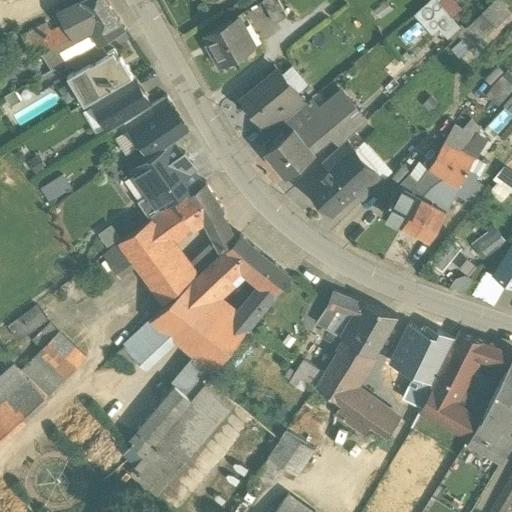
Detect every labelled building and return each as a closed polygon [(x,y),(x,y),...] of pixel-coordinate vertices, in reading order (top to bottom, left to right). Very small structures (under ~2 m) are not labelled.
[(118,21),(103,0),(82,0),(82,1),(98,25),(102,31),(118,21)] [(286,14),(277,0),(262,0),(261,1),(266,9),(270,15),(274,22),(286,14)] [(466,8),(459,0),(430,0),(416,13),(436,35),(442,29),(452,41),(464,31),(453,19),(466,8)] [(511,10),(511,9),(502,0),(500,0),(457,41),(468,52),(511,10)] [(82,1),(58,15),(67,29),(72,38),(98,25),(82,1)] [(238,14),(205,32),(213,46),(210,48),(219,66),(259,44),(238,14)] [(58,15),(22,34),(34,56),(43,52),(53,70),(125,30),(118,21),(102,31),(98,25),(72,38),(66,42),(60,33),(67,29),(58,15)] [(67,29),(60,33),(66,42),(72,38),(67,29)] [(85,106),(132,77),(114,48),(68,77),(85,106)] [(283,72),(297,88),(305,81),(291,65),(283,72)] [(278,69),(242,98),(261,122),(287,100),(297,92),(278,69)] [(511,74),(507,69),(485,89),(497,102),(511,87),(511,74)] [(126,121),(151,105),(132,77),(92,102),(111,131),(126,121)] [(151,105),(126,121),(131,130),(149,157),(151,156),(152,157),(164,148),(172,143),(188,132),(166,96),(151,105)] [(348,98),(326,117),(327,118),(322,123),(328,130),(329,129),(334,134),(332,135),(340,145),(347,139),(367,120),(348,98)] [(296,111),(285,120),(293,129),(294,128),(303,139),(322,123),(327,118),(326,117),(310,99),(296,111)] [(21,124),(49,111),(44,100),(16,114),(21,124)] [(287,100),(262,121),(271,132),(285,120),(296,111),(287,100)] [(500,129),(511,118),(511,100),(491,118),(500,129)] [(322,123),(303,139),(313,151),(332,135),(334,134),(329,129),(328,130),(322,123)] [(303,139),(294,128),(293,129),(266,151),(287,176),(314,153),(313,151),(303,139)] [(340,145),(323,161),(331,170),(353,150),(355,152),(357,149),(347,139),(340,145)] [(444,141),(428,169),(443,178),(459,150),(444,141)] [(182,156),(172,143),(164,148),(133,170),(150,195),(137,204),(150,221),(198,187),(188,173),(195,168),(185,154),(182,156)] [(355,152),(353,150),(331,170),(310,190),(331,213),(356,189),(374,173),(373,172),(355,152)] [(459,150),(443,178),(458,187),(466,174),(474,159),(459,150)] [(511,168),(507,165),(490,187),(504,198),(510,190),(511,191),(511,168)] [(374,173),(356,189),(365,198),(385,178),(376,169),(373,172),(374,173)] [(458,187),(454,194),(465,200),(477,180),(466,174),(458,187)] [(54,181),(43,188),(51,200),(61,194),(57,186),(54,181)] [(198,187),(165,210),(180,235),(202,220),(218,209),(205,183),(198,187)] [(398,185),(382,214),(402,225),(410,210),(413,212),(420,198),(398,185)] [(439,208),(420,198),(413,212),(410,210),(402,225),(430,241),(449,207),(442,203),(439,208)] [(233,240),(218,209),(202,220),(217,243),(220,248),(222,251),(233,240)] [(165,210),(150,221),(168,244),(180,235),(165,210)] [(168,244),(150,221),(130,236),(132,238),(153,266),(173,251),(168,244)] [(482,258),(506,240),(495,225),(471,242),(482,258)] [(240,236),(204,271),(221,288),(246,266),(260,252),(240,236)] [(153,266),(132,238),(122,245),(143,273),(153,266)] [(217,243),(197,265),(201,270),(220,248),(217,243)] [(511,248),(493,276),(509,285),(511,281),(511,248)] [(173,251),(153,266),(163,279),(173,293),(193,278),(173,251)] [(289,276),(260,252),(246,266),(260,277),(276,292),(289,276)] [(153,266),(143,273),(153,287),(163,279),(153,266)] [(221,288),(204,271),(193,281),(211,298),(214,295),(221,288)] [(260,277),(240,302),(234,316),(234,324),(244,333),(257,316),(276,292),(260,277)] [(211,298),(193,281),(167,305),(210,348),(222,360),(244,333),(234,324),(234,316),(214,295),(211,298)] [(347,298),(334,292),(318,323),(345,339),(357,318),(342,311),(347,298)] [(396,317),(347,298),(342,311),(357,318),(345,339),(373,356),(396,317)] [(37,306),(8,327),(18,341),(47,319),(37,306)] [(50,323),(33,340),(42,349),(58,332),(50,323)] [(438,376),(456,340),(439,332),(436,338),(410,325),(390,364),(414,376),(433,386),(438,376)] [(42,349),(22,370),(49,396),(77,367),(85,357),(58,332),(42,349)] [(511,357),(511,352),(459,334),(456,340),(438,376),(462,388),(479,358),(507,368),(511,357)] [(345,339),(337,351),(338,352),(317,386),(342,403),(343,404),(353,389),(373,356),(345,339)] [(324,371),(297,353),(283,374),(310,392),(324,371)] [(511,357),(507,368),(501,380),(493,395),(481,419),(480,418),(468,438),(504,459),(511,444),(511,428),(508,427),(511,420),(511,357)] [(14,365),(0,377),(0,405),(28,381),(14,365)] [(136,464),(129,472),(155,494),(156,493),(234,401),(210,376),(191,399),(136,464)] [(431,390),(433,386),(414,376),(402,399),(422,409),(431,390)] [(462,388),(438,376),(433,386),(431,390),(453,403),(462,388)] [(495,377),(487,392),(493,395),(501,380),(495,377)] [(28,381),(0,405),(0,443),(47,402),(28,381)] [(175,386),(138,430),(137,435),(139,436),(125,452),(136,464),(191,399),(175,386)] [(399,421),(353,389),(343,404),(342,403),(336,414),(364,435),(371,425),(388,437),(399,421)] [(453,403),(431,390),(422,409),(468,438),(480,418),(476,415),(453,403)] [(487,392),(476,415),(480,418),(481,419),(493,395),(487,392)] [(234,401),(156,493),(178,511),(185,511),(261,423),(234,401)] [(317,450),(288,432),(260,476),(276,486),(288,467),(300,475),(317,450)] [(511,476),(491,511),(505,511),(511,500),(511,476)] [(313,511),(288,494),(274,511),(313,511)]
